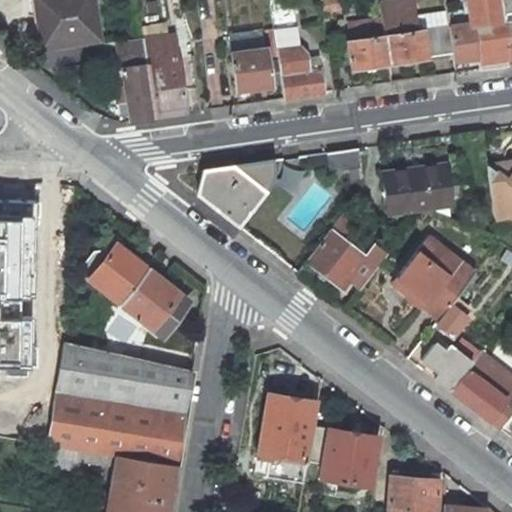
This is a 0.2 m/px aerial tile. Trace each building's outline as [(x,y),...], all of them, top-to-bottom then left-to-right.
[(46,47),(99,39),(92,0),(33,0),(37,18),(41,18),(46,47)] [(320,0),(322,11),(340,8),(337,0),(320,0)] [(411,0),(398,0),(380,3),(382,17),(388,63),(453,53),(449,26),(449,25),(416,30),(411,0)] [(489,60),(490,68),(507,65),(506,57),(511,56),(511,20),(511,21),(510,16),(511,15),(511,14),(511,11),(511,0),(465,0),(468,15),(463,16),(462,10),(447,12),(449,25),(449,26),(470,23),(472,23),(477,57),(478,57),(479,61),(489,60)] [(351,68),(388,63),(382,17),(348,22),(351,40),(346,41),(351,68)] [(470,23),(449,26),(453,53),(454,60),(477,57),(472,23),(470,23)] [(296,26),(273,29),(276,50),(299,46),(296,26)] [(269,84),(281,82),(276,50),(273,29),(273,28),(265,29),(270,61),(266,61),(264,48),(231,53),(236,89),(269,85),(269,84)] [(228,35),(231,53),(264,48),(262,30),(228,35)] [(168,35),(143,38),(155,117),(186,112),(178,58),(172,59),(168,35)] [(143,37),(100,44),(104,71),(120,69),(129,121),(155,117),(143,38),(143,37)] [(318,63),(308,64),(306,53),(300,46),(299,46),(276,50),(281,82),(283,98),(323,92),(320,69),(318,69),(318,63)] [(489,60),(479,61),(480,69),(490,68),(489,60)] [(329,163),(330,169),(350,166),(352,184),(362,183),(357,148),(328,152),(329,163)] [(308,155),(309,166),(329,163),(328,152),(308,155)] [(271,160),(203,170),(196,193),(237,225),(264,189),(270,180),(272,168),(271,160)] [(511,160),(485,164),(494,219),(511,216),(511,160)] [(451,205),(444,163),(381,173),(387,215),(451,205)] [(296,190),(302,171),(283,166),(278,185),(296,190)] [(34,294),(37,197),(0,196),(0,383),(0,384),(1,375),(26,376),(26,362),(35,362),(32,314),(17,313),(16,294),(34,294)] [(330,230),(329,230),(306,260),(341,288),(348,279),(361,288),(377,267),(365,258),(359,253),(341,238),(344,234),(349,228),(338,219),(330,230)] [(362,248),(344,234),(341,238),(359,253),(362,248)] [(439,254),(423,241),(395,277),(424,300),(421,305),(438,318),(449,304),(473,272),(443,249),(439,254)] [(120,304),(147,269),(115,244),(109,253),(89,278),(88,279),(120,304)] [(365,258),(377,267),(386,255),(374,246),(365,258)] [(82,273),(89,278),(109,253),(102,248),(100,250),(93,251),(83,263),(85,270),(82,273)] [(501,260),(511,267),(511,253),(507,250),(501,260)] [(172,302),(178,293),(147,269),(120,304),(151,328),(152,327),(163,336),(183,310),(178,306),(172,302)] [(185,298),(178,293),(172,302),(178,306),(185,298)] [(462,315),(467,309),(456,299),(451,306),(462,315)] [(434,323),(450,336),(465,317),(462,315),(451,306),(449,304),(438,318),(434,323)] [(427,374),(448,390),(478,352),(461,339),(453,349),(447,345),(443,350),(434,342),(420,360),(432,369),(427,374)] [(175,465),(190,369),(87,346),(65,341),(62,364),(48,446),(175,465)] [(511,411),(511,377),(479,351),(478,352),(448,390),(499,429),(511,411)] [(278,455),(307,460),(312,426),(316,402),(267,394),(257,458),(277,461),(278,455)] [(377,435),(312,426),(307,460),(321,463),(319,477),(369,485),(377,435)] [(114,466),(106,511),(166,511),(175,465),(48,446),(47,446),(46,452),(44,464),(78,470),(79,462),(114,466)] [(256,464),(276,467),(277,461),(257,458),(256,464)] [(386,511),(435,511),(438,479),(389,476),(386,511)]
